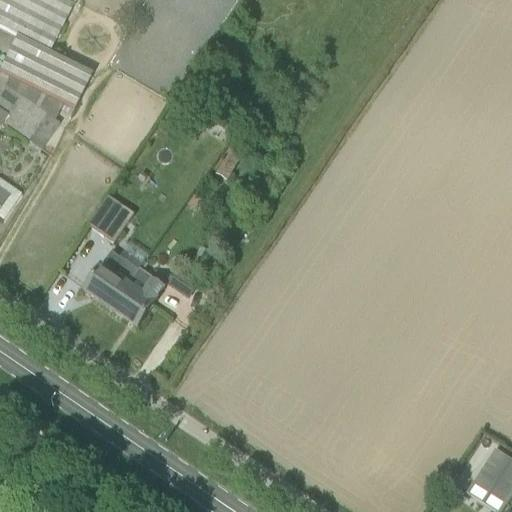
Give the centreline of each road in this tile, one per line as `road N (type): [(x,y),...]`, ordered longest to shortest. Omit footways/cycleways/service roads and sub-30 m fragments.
road 1 (unclassified): [(312,511),(0,296)]
road 2 (secondary): [(226,511),(0,353)]
